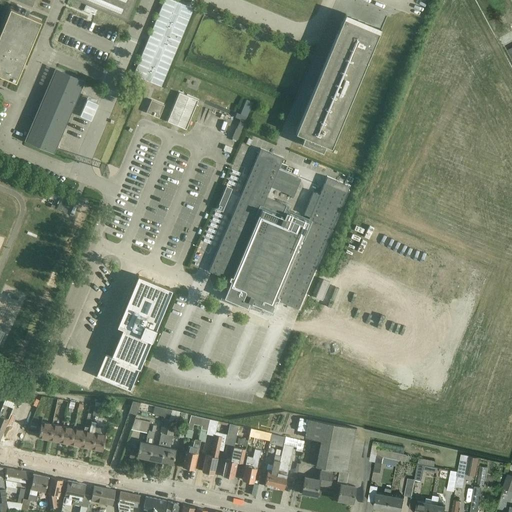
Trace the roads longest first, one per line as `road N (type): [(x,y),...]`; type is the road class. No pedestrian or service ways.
road 1 (residential): [(265,511),(0,457)]
road 2 (unknown): [(19,315),(82,172)]
